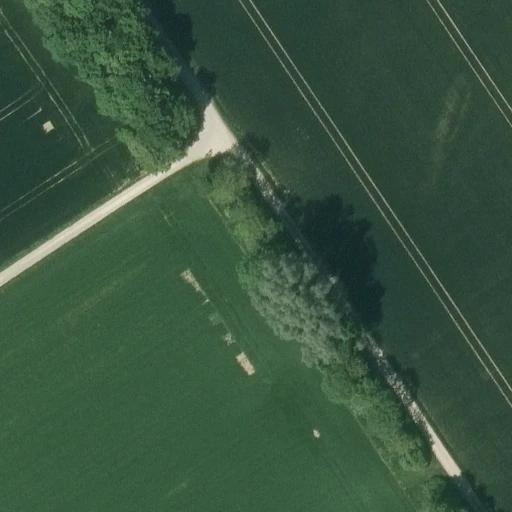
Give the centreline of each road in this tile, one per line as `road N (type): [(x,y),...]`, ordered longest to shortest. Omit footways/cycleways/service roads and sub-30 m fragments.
road 1 (track): [(222,132),(256,196),(467,511)]
road 2 (track): [(222,132),(0,282)]
road 3 (track): [(138,0),(222,132)]
